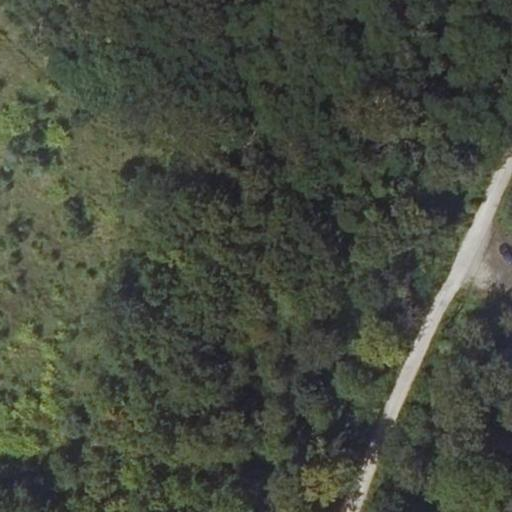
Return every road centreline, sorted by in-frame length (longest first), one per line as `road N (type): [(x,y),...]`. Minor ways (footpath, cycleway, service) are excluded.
road 1 (track): [(343,511),(461,266)]
road 2 (unclassified): [(461,266),(511,145)]
